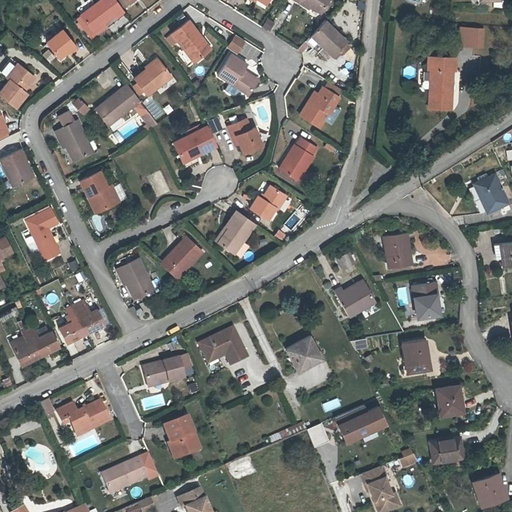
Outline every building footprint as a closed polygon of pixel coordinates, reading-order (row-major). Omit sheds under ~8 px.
[(81,16),(95,5),(91,0),(89,0),(77,10),(81,16)] [(92,32),(103,23),(114,15),(117,19),(125,12),(115,0),(101,0),(95,5),(81,16),(80,16),(91,30),(92,32)] [(117,0),(125,8),(130,4),(126,0),(117,0)] [(296,0),(310,8),(312,5),(322,12),(328,0),(296,0)] [(91,30),(80,16),(77,19),(88,33),(91,30)] [(193,35),(197,32),(185,18),(168,31),(192,61),(205,50),(193,35)] [(261,28),(269,32),(274,22),(266,18),(261,28)] [(326,20),(307,41),(308,43),(316,50),(320,53),(325,47),(335,56),(349,41),(326,20)] [(91,30),(88,33),(92,39),(106,28),(103,23),(92,32),(91,30)] [(484,27),(465,25),(464,43),(482,45),(484,27)] [(64,29),(47,42),(60,58),(69,51),(71,54),(79,48),(64,29)] [(193,35),(205,50),(209,47),(197,32),(193,35)] [(234,34),(226,48),(237,54),(245,41),(234,34)] [(314,52),(316,50),(308,43),(306,45),(314,52)] [(41,56),(50,63),(56,56),(46,49),(41,56)] [(239,70),(240,67),(243,62),(227,52),(213,73),(244,92),(253,79),(239,70)] [(433,64),(432,103),(454,104),(455,64),(457,64),(458,53),(431,52),(430,63),(433,64)] [(142,68),(154,59),(151,56),(139,65),(142,68)] [(154,59),(142,68),(130,78),(133,82),(140,91),(144,95),(168,76),(154,59)] [(0,93),(18,107),(29,93),(25,90),(37,76),(20,62),(8,77),(11,80),(0,93)] [(239,70),(253,79),(255,76),(240,67),(239,70)] [(140,91),(133,82),(129,85),(136,94),(140,91)] [(309,99),(305,97),(296,112),(316,125),(335,93),(319,83),(315,89),(309,99)] [(136,101),(122,84),(102,99),(104,102),(92,111),(104,126),(136,101)] [(227,85),(223,92),(231,97),(236,90),(227,85)] [(309,99),(315,89),(312,87),(305,97),(309,99)] [(71,103),(81,116),(89,110),(78,97),(71,103)] [(104,102),(102,99),(90,108),(92,111),(104,102)] [(167,115),(174,112),(170,105),(163,108),(167,115)] [(56,116),(61,126),(70,121),(65,111),(56,116)] [(151,119),(145,112),(140,116),(146,124),(151,119)] [(235,134),(238,143),(242,151),(261,143),(254,125),(250,127),(246,117),(227,125),(231,136),(235,134)] [(113,131),(125,123),(122,118),(110,125),(113,131)] [(51,131),(55,138),(58,136),(63,147),(70,161),(90,151),(74,119),(70,121),(61,126),(51,131)] [(134,119),(109,136),(115,144),(140,128),(134,119)] [(188,133),(200,127),(198,123),(186,129),(188,133)] [(196,149),(197,153),(214,145),(210,136),(205,125),(200,127),(188,133),(186,129),(185,128),(179,131),(181,136),(172,140),(180,157),(196,149)] [(290,142),(275,167),(295,179),(300,171),(310,155),(308,153),(313,145),(297,135),(291,143),(290,142)] [(58,136),(55,138),(60,149),(63,147),(58,136)] [(17,142),(0,150),(0,159),(13,186),(33,176),(20,149),(17,142)] [(181,160),(197,153),(196,149),(180,157),(181,160)] [(77,181),(85,197),(90,195),(98,211),(118,201),(109,183),(105,186),(97,171),(77,181)] [(300,171),(295,179),(301,183),(305,176),(305,174),(300,171)] [(480,218),(501,208),(488,182),(481,184),(480,181),(471,184),(473,188),(467,190),(480,218)] [(260,198),(257,196),(256,196),(248,207),(266,219),(274,207),(276,209),(285,195),(269,185),(263,193),(260,198)] [(90,195),(85,197),(93,213),(98,211),(90,195)] [(36,252),(41,250),(45,259),(46,259),(61,252),(49,227),(59,222),(52,207),(26,220),(34,235),(27,238),(34,253),(36,252)] [(226,228),(215,243),(231,255),(253,224),(235,210),(223,226),(226,228)] [(295,225),(299,215),(293,212),(289,223),(295,225)] [(110,227),(104,213),(92,218),(98,232),(110,227)] [(211,240),(215,243),(226,228),(223,226),(222,225),(211,240)] [(282,241),(286,234),(278,229),(274,236),(282,241)] [(388,252),(386,253),(388,270),(411,267),(407,234),(385,237),(388,252)] [(0,237),(0,270),(3,269),(0,262),(0,256),(11,251),(4,236),(0,237)] [(184,238),(158,265),(175,281),(200,253),(184,238)] [(489,263),(494,262),(495,272),(511,269),(511,246),(487,250),(489,263)] [(45,259),(41,250),(36,252),(41,261),(45,259)] [(62,253),(61,252),(46,259),(46,261),(62,253)] [(348,254),(340,259),(344,267),(353,261),(348,254)] [(68,262),(71,270),(79,267),(76,258),(68,262)] [(119,274),(124,284),(131,299),(151,290),(135,258),(113,268),(116,275),(119,274)] [(76,273),(79,282),(88,278),(84,270),(76,273)] [(8,290),(1,275),(0,275),(0,293),(0,294),(8,290)] [(343,289),(335,293),(349,319),(377,304),(365,283),(345,293),(343,289)] [(416,319),(423,318),(423,324),(434,322),(433,316),(437,316),(435,301),(437,301),(434,284),(412,287),(416,319)] [(71,305),(85,334),(104,325),(96,308),(89,312),(87,308),(89,307),(84,299),(71,305)] [(85,334),(71,305),(65,308),(68,315),(65,316),(68,322),(58,327),(66,343),(85,334)] [(13,308),(0,313),(0,322),(16,315),(13,308)] [(141,309),(135,312),(138,318),(144,315),(141,309)] [(28,327),(41,356),(60,347),(53,331),(44,335),(41,326),(35,329),(33,325),(28,327)] [(28,327),(22,330),(26,338),(22,339),(24,344),(15,349),(22,365),(41,356),(28,327)] [(230,327),(195,344),(202,358),(219,350),(221,354),(227,365),(244,357),(230,327)] [(308,339),(284,351),(296,373),(305,369),(304,366),(318,358),(308,339)] [(366,339),(352,340),(352,350),(367,349),(366,339)] [(426,340),(403,343),(407,375),(432,371),(430,363),(427,363),(425,350),(427,350),(426,340)] [(219,350),(202,358),(204,363),(221,354),(219,350)] [(177,369),(188,366),(184,354),(174,357),(177,369)] [(177,369),(174,357),(139,366),(143,384),(163,379),(164,382),(180,378),(177,369)] [(460,387),(438,390),(441,417),(461,414),(459,396),(461,396),(460,387)] [(46,398),(39,402),(43,412),(51,408),(46,398)] [(60,420),(67,416),(75,433),(89,426),(91,429),(109,420),(100,401),(76,412),(72,403),(56,410),(60,420)] [(361,410),(332,422),(336,430),(344,427),(348,436),(349,437),(351,440),(353,441),(355,441),(358,440),(383,430),(376,413),(364,418),(361,410)] [(172,440),(178,457),(199,449),(187,415),(162,424),(169,441),(172,440)] [(306,429),(314,448),(328,442),(321,423),(306,429)] [(348,436),(344,427),(336,430),(343,447),(358,440),(355,441),(353,441),(351,440),(349,437),(348,436)] [(459,439),(428,443),(432,465),(462,459),(459,439)] [(172,459),(178,457),(172,440),(169,441),(166,442),(172,459)] [(62,449),(71,459),(77,453),(68,444),(62,449)] [(411,456),(403,459),(407,467),(416,463),(411,456)] [(118,471),(102,478),(109,494),(146,477),(138,457),(116,467),(118,471)] [(403,459),(397,461),(400,470),(407,467),(403,459)] [(100,474),(102,478),(118,471),(116,467),(100,474)] [(393,495),(390,496),(379,469),(359,476),(363,487),(366,486),(373,503),(378,501),(382,511),(385,511),(398,507),(393,495)] [(497,474),(472,482),(479,504),(505,495),(497,474)] [(206,511),(198,491),(179,499),(184,511),(206,511)] [(151,504),(149,498),(143,501),(137,504),(140,511),(141,511),(153,507),(151,504)] [(382,511),(378,501),(373,503),(376,511),(382,511)]
